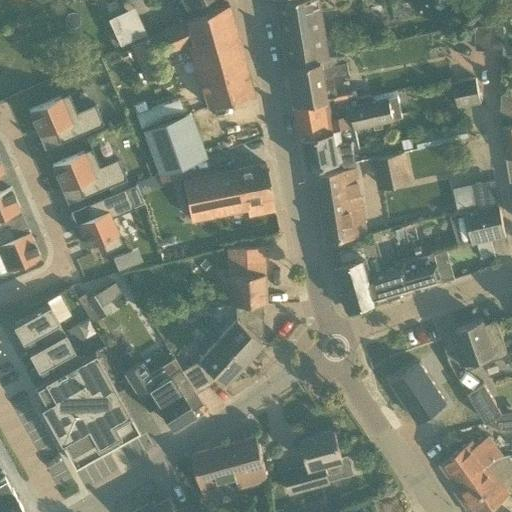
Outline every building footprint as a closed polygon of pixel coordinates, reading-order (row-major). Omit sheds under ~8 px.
[(288,65),(289,65),(331,56),(321,0),(285,0),(278,1),(288,65)] [(208,105),(253,93),(228,3),(185,17),(160,28),(127,45),(144,80),(168,69),(162,54),(169,50),(170,52),(190,44),(208,105)] [(141,18),(114,30),(119,43),(147,31),(141,18)] [(503,49),(504,25),(476,25),(476,26),(475,26),(475,49),(503,49)] [(349,73),(346,54),(331,57),(331,56),(289,65),(288,65),(295,103),(337,94),(334,76),(349,73)] [(452,83),(458,106),(481,101),(477,77),(452,83)] [(355,91),(347,93),(351,113),(354,125),(354,127),(374,123),(375,129),(383,127),(381,121),(403,116),(398,94),(358,103),(355,91)] [(324,107),(322,98),(329,97),(338,95),(337,94),(295,103),(301,137),(317,134),(317,132),(319,132),(319,133),(329,131),(329,130),(333,129),(334,129),(332,118),(329,106),(324,107)] [(58,134),(64,147),(105,130),(97,110),(79,117),(71,99),(32,116),(34,122),(33,123),(36,129),(37,129),(42,141),(58,134)] [(511,107),(500,109),(500,126),(506,157),(511,156),(511,107)] [(351,113),(332,118),(334,129),(342,128),(354,125),(351,113)] [(144,128),(149,143),(158,171),(200,158),(184,114),(144,128)] [(420,147),(467,136),(464,125),(417,136),(420,147)] [(336,145),(333,129),(329,130),(329,131),(319,133),(319,132),(317,132),(317,134),(301,137),(307,167),(339,161),(343,164),(355,162),(352,141),(336,145)] [(79,184),(84,197),(126,179),(118,159),(99,166),(92,148),(52,165),(55,171),(54,172),(57,178),(58,178),(63,190),(79,184)] [(378,188),(411,182),(405,151),(372,158),(378,188)] [(274,209),(272,197),(265,163),(182,180),(190,219),(246,208),(248,215),(274,209)] [(327,240),(366,234),(356,167),(317,173),(327,240)] [(0,228),(4,227),(0,219),(0,216),(19,209),(14,196),(15,196),(12,189),(11,190),(10,187),(0,191),(0,228)] [(92,216),(77,221),(87,245),(101,239),(105,250),(123,243),(113,216),(135,207),(127,187),(87,203),(92,216)] [(468,210),(474,241),(506,235),(499,203),(468,210)] [(4,227),(0,228),(0,253),(7,270),(39,256),(36,250),(37,250),(35,243),(34,243),(28,231),(15,237),(10,225),(4,227)] [(489,239),(476,243),(480,257),(493,252),(489,239)] [(234,304),(266,303),(263,247),(231,249),(232,274),(225,274),(225,275),(206,277),(207,291),(215,291),(225,290),(226,304),(234,304)] [(128,265),(123,253),(113,257),(118,269),(128,265)] [(442,280),(434,253),(396,264),(397,266),(392,267),(395,279),(384,282),(388,296),(414,288),(415,290),(423,288),(423,286),(442,280)] [(370,273),(367,259),(335,266),(347,308),(388,296),(384,282),(395,279),(392,267),(370,273)] [(96,320),(127,300),(120,287),(123,285),(119,279),(85,300),(96,320)] [(39,340),(55,331),(39,303),(3,324),(13,341),(34,330),(39,340)] [(259,324),(258,317),(262,317),(262,303),(266,303),(234,304),(235,318),(216,338),(242,362),(261,341),(258,338),(263,332),(263,324),(259,324)] [(87,339),(98,334),(90,317),(79,322),(87,339)] [(484,324),(483,319),(456,328),(460,340),(456,342),(463,361),(464,361),(466,369),(509,354),(497,320),(484,324)] [(49,357),(55,368),(71,359),(55,331),(39,340),(19,351),(29,369),(49,357)] [(224,382),(242,362),(216,338),(197,359),(181,369),(196,392),(207,384),(206,381),(211,378),(213,381),(219,378),(224,382)] [(92,347),(71,359),(55,368),(27,384),(72,464),(137,428),(92,347)] [(418,354),(388,369),(418,420),(446,404),(418,354)] [(196,392),(181,369),(178,364),(153,380),(141,360),(123,372),(137,394),(154,382),(157,388),(161,385),(168,397),(157,404),(172,426),(194,412),(185,399),(196,392)] [(468,392),(486,421),(502,412),(484,382),(468,392)] [(472,406),(460,414),(467,423),(479,415),(472,406)] [(342,456),(335,429),(302,438),(309,465),(298,468),(298,466),(284,470),(290,491),(329,481),(329,479),(354,473),(349,454),(342,456)] [(269,479),(257,436),(192,454),(201,487),(202,487),(205,495),(224,489),(221,479),(235,475),(239,487),(269,479)] [(455,491),(490,464),(472,439),(439,463),(457,488),(454,490),(455,491)] [(455,491),(469,511),(483,511),(511,491),(490,464),(455,491)] [(0,511),(25,511),(10,486),(5,489),(0,481),(5,478),(5,477),(0,479),(0,511)] [(178,511),(170,497),(157,504),(155,500),(131,511),(197,511),(194,504),(178,511)]
